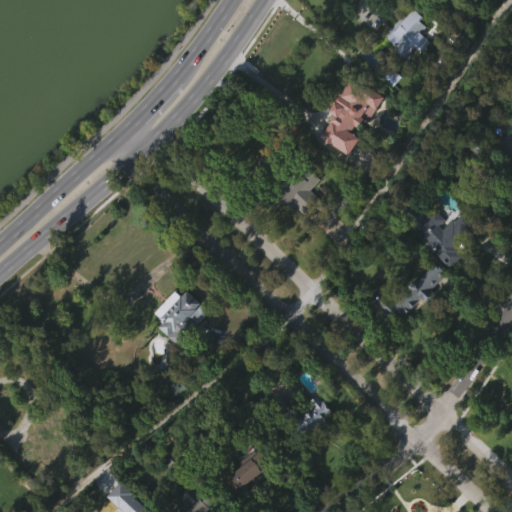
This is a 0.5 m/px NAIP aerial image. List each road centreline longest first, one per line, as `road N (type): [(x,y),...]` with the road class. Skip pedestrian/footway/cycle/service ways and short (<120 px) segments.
road 1 (residential): [(99,146),(504,511)]
road 2 (residential): [(511,467),(124,123)]
road 3 (primary): [(0,270),(187,99),(263,0)]
road 4 (primary): [(229,0),(150,98),(0,238)]
road 5 (residential): [(320,511),(409,440),(511,307)]
